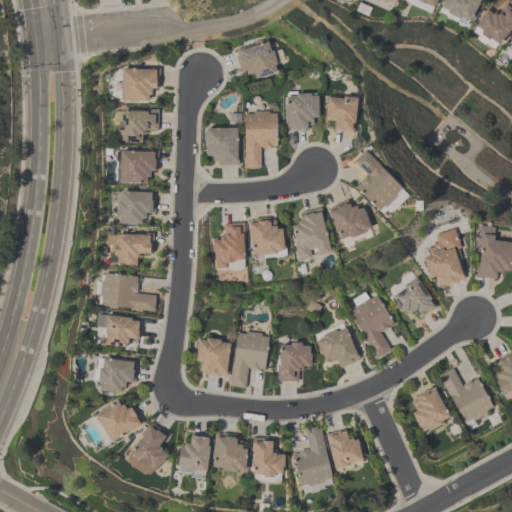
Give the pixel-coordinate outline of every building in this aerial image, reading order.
[(406,0),(438,8),(439,0),(406,0)] [(445,0),(439,13),(471,26),(482,0),(445,0)] [(497,50),(511,32),(511,12),(505,6),(497,16),(489,9),(472,29),(497,50)] [(251,71),(253,81),(279,74),(271,41),(235,50),(240,73),(251,71)] [(149,103),(149,92),(159,92),(159,71),(119,71),(119,103),(149,103)] [(286,131),(309,131),(309,121),(320,121),(320,93),(286,93),(286,131)] [(354,134),(358,97),(327,94),(325,120),(335,121),(334,132),(354,134)] [(244,112),(244,169),(261,169),(261,149),(277,149),(277,112),(244,112)] [(158,113),(117,113),(118,144),(143,144),(143,133),(158,133),(158,113)] [(238,129),(206,129),(206,157),(215,157),(215,167),(238,167),(238,129)] [(391,213),(409,196),(366,149),(352,162),(367,177),(355,188),(379,213),(386,207),(391,213)] [(149,175),(157,175),(157,154),(117,154),(117,185),(149,185),(149,175)] [(151,194),(117,194),(116,226),(151,226),(151,194)] [(352,210),(350,201),(329,207),(339,244),(372,235),(364,206),(352,210)] [(323,209),(300,213),(302,224),(291,226),(297,261),(332,255),(323,209)] [(249,226),(250,257),(285,255),(283,224),(249,226)] [(212,240),(213,267),(245,266),(244,225),(221,226),(221,239),(212,240)] [(473,278),(499,280),(500,270),(511,271),(511,241),(495,240),(496,228),(478,226),(473,278)] [(429,282),(434,280),(437,289),(467,282),(454,231),(435,235),(439,249),(422,253),(429,282)] [(152,237),(114,236),(113,267),(139,267),(139,256),(152,256),(152,237)] [(138,277),(101,275),(99,309),(155,313),(156,296),(137,295),(138,277)] [(439,296),(404,279),(391,306),(426,323),(439,296)] [(394,328),(376,296),(348,312),(375,362),(391,353),(381,335),(394,328)] [(99,347),(128,350),(129,340),(139,341),(141,322),(104,317),(99,347)] [(339,371),(359,362),(344,327),(314,340),(325,366),(335,362),(339,371)] [(270,335),(235,332),(234,342),(199,339),(195,375),(230,379),(229,388),(246,389),(248,370),(266,372),(270,335)] [(277,384),(299,384),(299,370),(310,370),(311,346),(277,345),(277,384)] [(511,354),(495,362),(500,373),(492,377),(501,397),(511,392),(511,354)] [(135,386),(137,363),(99,360),(97,393),(123,395),(124,385),(135,386)] [(494,412),(479,379),(462,386),(454,369),(439,376),(462,427),(494,412)] [(436,390),(406,405),(421,435),(451,420),(436,390)] [(132,406),(123,411),(118,402),(92,416),(108,445),(143,425),(132,406)] [(292,455),(302,496),(325,490),(323,482),(333,479),(331,471),(363,462),(358,440),(349,442),(346,433),(324,439),(321,428),(302,432),(307,451),(292,455)] [(170,462),(160,433),(130,443),(140,472),(170,462)] [(206,478),(210,440),(189,438),(188,446),(179,445),(176,476),(206,478)] [(212,472),(246,473),(248,443),(214,441),(212,472)] [(283,454),(273,454),(273,443),(252,443),(252,480),(283,480),(283,454)]
